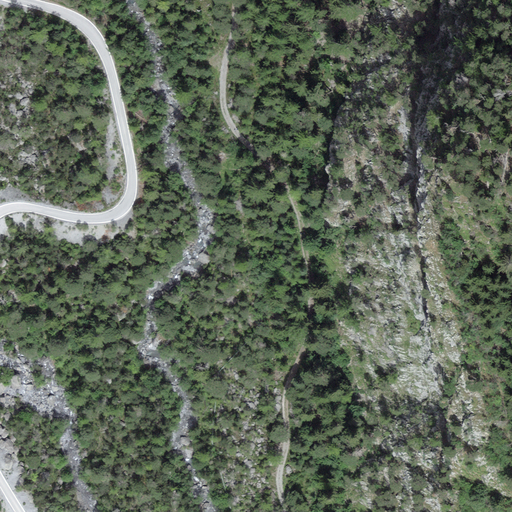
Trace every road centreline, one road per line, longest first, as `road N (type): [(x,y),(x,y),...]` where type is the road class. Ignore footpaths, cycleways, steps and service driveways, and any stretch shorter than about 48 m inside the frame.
road 1 (track): [(236,0),(222,90),(234,127),(294,219),(311,308),(273,398),(285,511)]
road 2 (unclassified): [(12,0),(59,13),(91,35),(108,70),(130,179),(123,203),(97,219),(0,212)]
